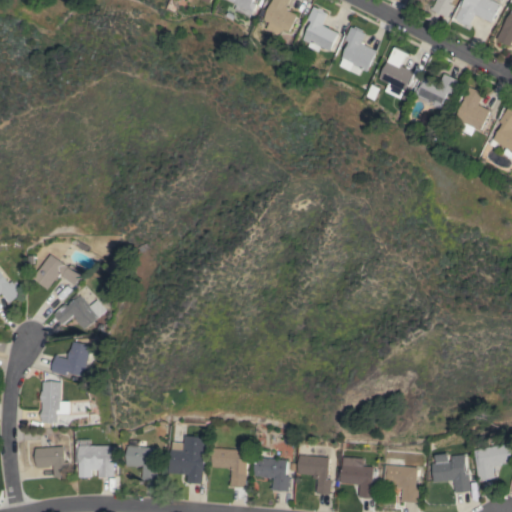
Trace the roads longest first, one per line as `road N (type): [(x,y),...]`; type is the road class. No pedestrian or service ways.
road 1 (residential): [(21,511),(99,503),(203,511)]
road 2 (residential): [(15,511),(5,416),(25,337)]
road 3 (residential): [(356,0),(511,78)]
